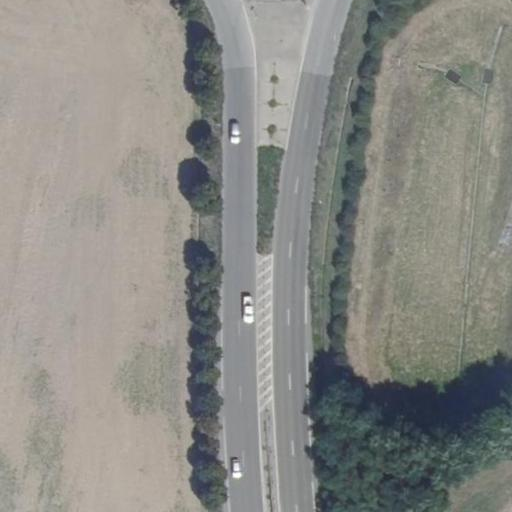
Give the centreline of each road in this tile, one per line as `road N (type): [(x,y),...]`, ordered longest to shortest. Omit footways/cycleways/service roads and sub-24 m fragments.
road 1 (primary): [(297,511),(290,252),(313,87),(335,0)]
road 2 (primary): [(223,0),(234,29),(240,119),(247,511)]
